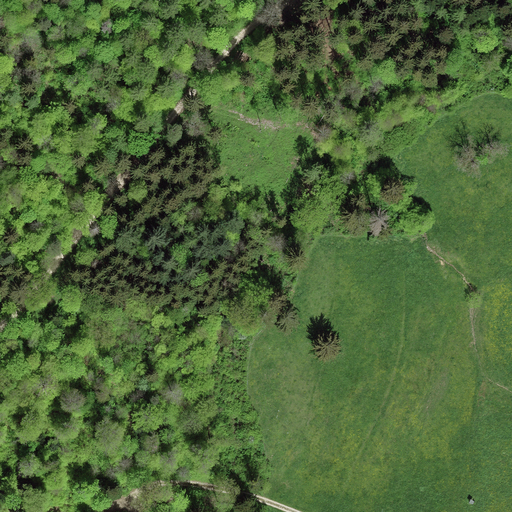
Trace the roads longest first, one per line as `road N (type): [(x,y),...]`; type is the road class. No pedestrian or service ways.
road 1 (track): [(288,0),(209,75),(0,332)]
road 2 (track): [(140,511),(133,500),(161,483),(243,493),(295,511)]
